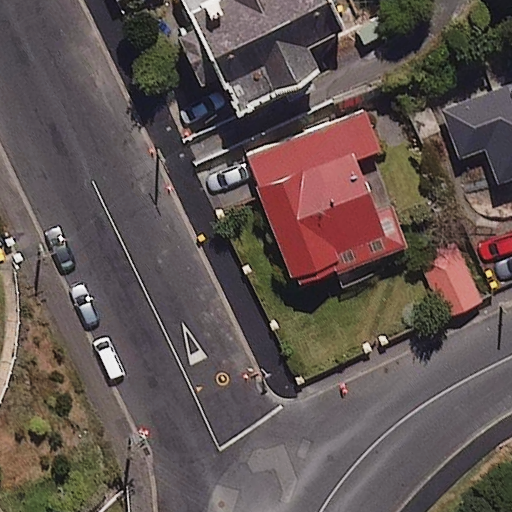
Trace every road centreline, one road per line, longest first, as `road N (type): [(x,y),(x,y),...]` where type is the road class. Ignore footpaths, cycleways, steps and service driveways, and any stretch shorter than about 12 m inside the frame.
road 1 (residential): [(9,0),(255,511)]
road 2 (unclassified): [(511,351),(467,371),(362,447),(322,511)]
